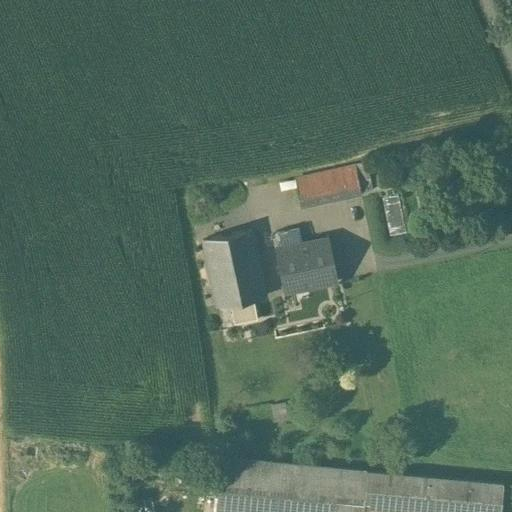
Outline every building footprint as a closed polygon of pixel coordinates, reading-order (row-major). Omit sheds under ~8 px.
[(365,165),(340,173),(346,197),(361,194),(357,182),(369,178),(365,165)] [(340,173),(295,185),(302,210),(346,197),(340,173)] [(383,199),(392,235),(408,231),(398,195),(383,199)] [(278,250),(302,245),(298,228),(275,233),(278,250)] [(250,232),(204,241),(208,263),(254,254),(250,232)] [(278,250),(274,250),(283,292),(335,281),(326,239),(302,245),(278,250)] [(254,254),(208,263),(217,306),(263,297),(254,254)] [(500,511),(503,483),(219,457),(214,511),(336,511),(337,509),(360,510),(372,507),(430,511),(500,511)]
